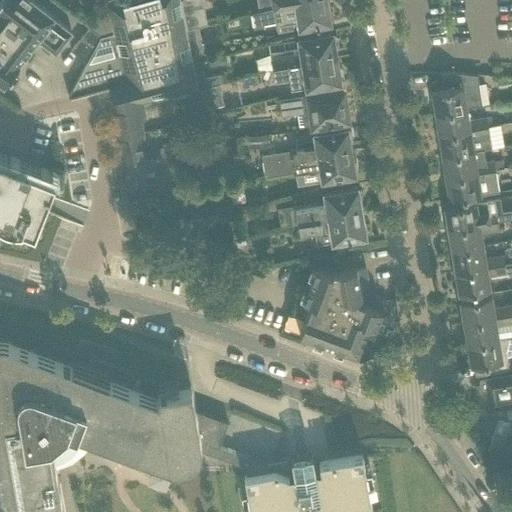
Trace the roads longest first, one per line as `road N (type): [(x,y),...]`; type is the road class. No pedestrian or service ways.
road 1 (residential): [(400,413),(428,321),(371,0)]
road 2 (unclassified): [(400,413),(343,382),(63,293)]
road 3 (unclassified): [(105,241),(86,111),(22,116)]
road 4 (unclassified): [(280,306),(105,241)]
road 5 (unclassified): [(487,511),(437,441),(400,413)]
